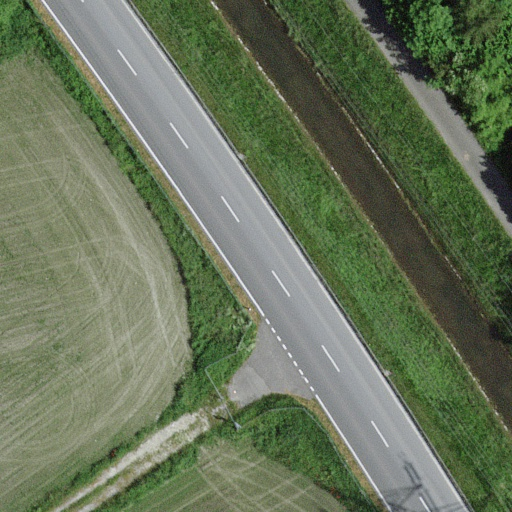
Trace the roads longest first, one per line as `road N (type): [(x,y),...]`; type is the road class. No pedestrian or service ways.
road 1 (tertiary): [(65,0),(424,511)]
road 2 (track): [(70,511),(315,347)]
road 3 (track): [(511,225),(351,0)]
